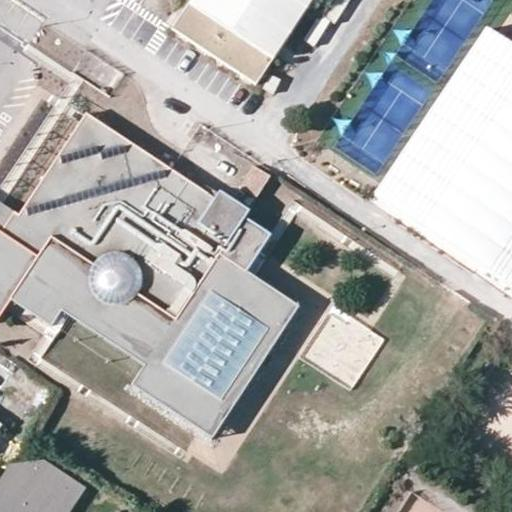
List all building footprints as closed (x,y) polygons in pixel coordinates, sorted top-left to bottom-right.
[(256,85),(312,0),(190,0),(171,29),(256,85)] [(27,42),(40,24),(17,8),(4,27),(27,42)] [(56,95),(0,179),(0,204),(12,212),(17,215),(84,114),(56,95)] [(213,199),(84,114),(17,215),(12,212),(0,230),(0,313),(3,308),(8,301),(48,327),(50,325),(59,310),(67,316),(142,365),(132,379),(128,385),(210,439),(298,307),(252,277),(244,272),(268,236),(242,219),(247,212),(217,193),(213,199)] [(247,163),(236,196),(260,204),(270,171),(247,163)] [(0,230),(12,212),(0,204),(0,230)] [(334,307),(300,356),(346,387),(380,338),(334,307)] [(50,325),(132,379),(142,365),(67,316),(59,310),(50,325)] [(69,511),(83,488),(15,450),(0,476),(0,511),(69,511)]
